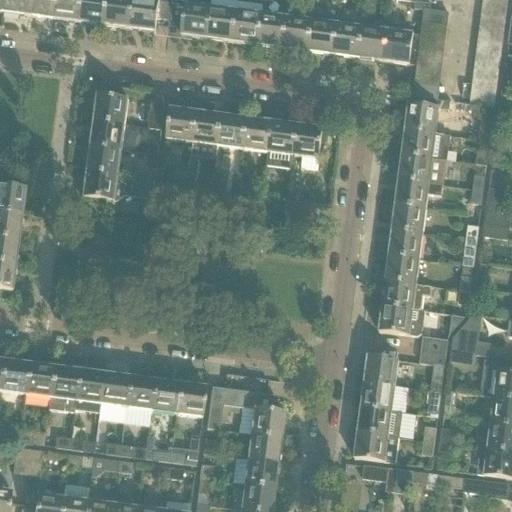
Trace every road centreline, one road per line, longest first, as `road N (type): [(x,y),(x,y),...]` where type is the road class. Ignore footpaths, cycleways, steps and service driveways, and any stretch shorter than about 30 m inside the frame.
road 1 (residential): [(334,363),(367,124),(358,112),(339,103),(0,58)]
road 2 (residential): [(334,363),(0,321)]
road 3 (residential): [(314,511),(334,363)]
